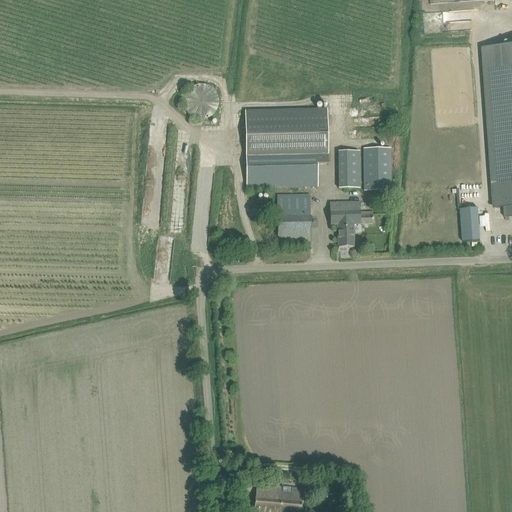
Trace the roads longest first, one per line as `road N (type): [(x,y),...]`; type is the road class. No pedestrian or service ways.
road 1 (unclassified): [(216,511),(200,295),(209,272),(511,259)]
road 2 (track): [(511,222),(487,224),(476,41),(511,39)]
